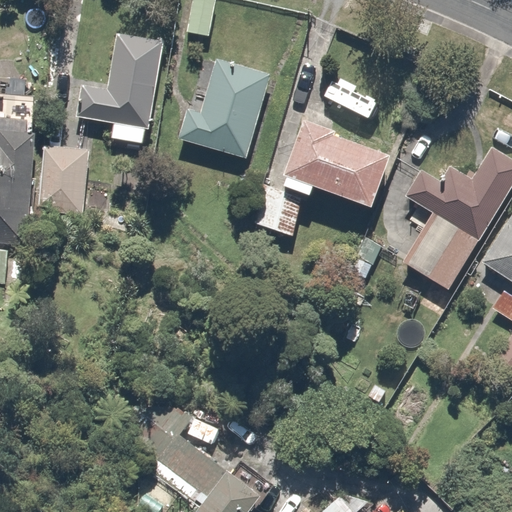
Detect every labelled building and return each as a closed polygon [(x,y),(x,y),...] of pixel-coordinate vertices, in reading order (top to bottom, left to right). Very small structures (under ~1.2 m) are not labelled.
[(219,0),(189,0),(185,33),(214,37),(219,0)] [(127,142),(150,56),(86,46),(70,106),(51,103),(41,140),(127,142)] [(73,62),(49,58),(42,94),(66,98),(73,62)] [(222,177),(255,92),(201,71),(179,129),(163,122),(150,155),(222,177)] [(378,164),(295,132),(274,188),(357,219),(378,164)] [(403,166),(383,204),(469,248),(511,165),(511,161),(478,144),(462,176),(441,165),(433,182),(403,166)] [(52,169),(9,156),(0,186),(0,227),(33,236),(52,169)] [(511,218),(504,213),(462,273),(511,308),(511,218)] [(464,254),(412,226),(373,281),(425,311),(464,254)] [(511,351),(494,336),(454,382),(481,405),(511,369),(511,351)] [(134,449),(106,429),(57,468),(109,511),(216,511),(164,472),(154,486),(123,463),(134,449)]
